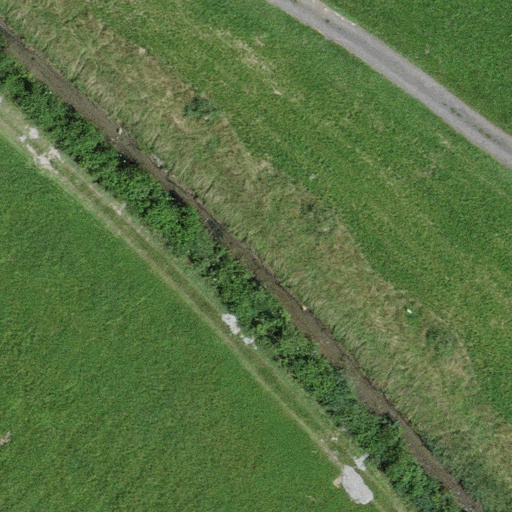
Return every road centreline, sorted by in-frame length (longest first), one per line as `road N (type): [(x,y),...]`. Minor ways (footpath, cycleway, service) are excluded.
road 1 (track): [(402,511),(372,474),(0,119)]
road 2 (track): [(511,142),(307,0)]
